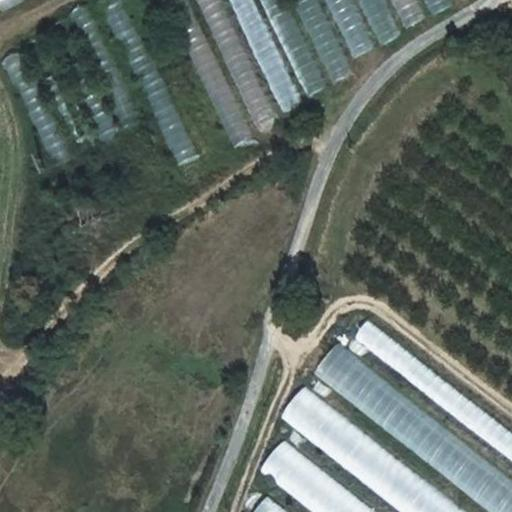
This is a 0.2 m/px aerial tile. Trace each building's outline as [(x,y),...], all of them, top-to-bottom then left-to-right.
[(0,0),(0,7),(2,12),(27,0),(0,0)] [(121,0),(103,0),(97,3),(178,165),(199,155),(121,0)] [(186,0),(162,0),(235,145),(254,135),(186,0)] [(221,0),(196,0),(261,132),(280,121),(221,0)] [(253,0),(228,0),(287,117),(305,106),(253,0)] [(285,0),(261,0),(311,102),(330,90),(285,0)] [(318,0),(294,0),(335,82),(354,72),(318,0)] [(351,0),(326,0),(355,57),(375,46),(351,0)] [(388,0),(359,0),(382,44),(405,32),(388,0)] [(420,0),(392,0),(406,28),(428,16),(420,0)] [(451,0),(424,0),(432,15),(454,4),(451,0)] [(122,131),(145,119),(86,2),(63,14),(122,131)] [(102,140),(119,131),(63,19),(45,28),(102,140)] [(78,153),(99,143),(46,32),(25,42),(78,153)] [(72,155),(25,52),(1,63),(48,166),(72,155)] [(355,339),(511,461),(511,433),(369,322),(355,339)] [(511,511),(511,480),(338,344),(315,374),(490,511),(511,511)] [(462,511),(304,388),(281,417),(402,511),(462,511)] [(376,511),(285,440),(261,470),(314,511),(376,511)] [(397,442),(391,451),(416,469),(422,460),(397,442)] [(284,511),(265,497),(253,511),(284,511)]
